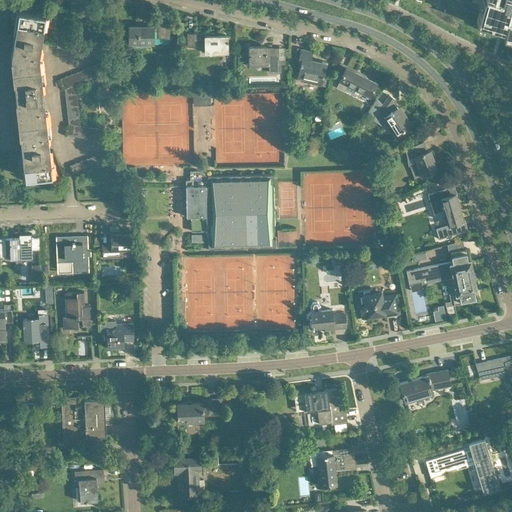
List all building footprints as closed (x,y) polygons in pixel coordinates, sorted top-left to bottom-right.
[(458,0),(460,2),(463,5),(466,8),(470,10),(474,12),(478,14),(476,21),(494,26),(504,29),(502,34),(511,36),(511,0),(481,0),(480,8),(479,9),(476,7),(473,6),(469,3),(466,1),(465,0),(458,0)] [(39,55),(41,44),(46,14),(18,10),(18,11),(21,12),(19,22),(17,22),(16,23),(19,23),(17,34),(15,34),(15,35),(12,34),(11,35),(17,36),(16,40),(14,39),(14,40),(16,41),(15,46),(13,45),(11,55),(15,90),(18,89),(18,94),(15,95),(18,95),(19,99),(16,99),(21,143),(23,143),(24,148),(21,148),(21,149),(24,149),(24,153),(19,153),(22,153),(22,154),(24,154),(26,165),(23,165),(23,166),(26,166),(27,177),(24,177),(24,178),(52,175),(39,55)] [(153,26),(129,26),(129,43),(153,43),(153,45),(169,44),(169,38),(169,23),(150,24),(153,24),(153,26)] [(214,33),(187,33),(187,47),(195,47),(195,41),(204,41),(204,53),(228,53),(228,35),(214,35),(214,33)] [(244,47),(244,56),(249,56),(249,66),(269,66),(269,72),(281,72),(281,60),(278,60),(278,47),(277,47),(277,48),(260,48),(260,46),(244,47)] [(321,83),(326,63),(310,59),(312,52),(297,49),(294,60),(298,61),(297,66),(300,66),(297,78),(321,83)] [(104,75),(100,64),(94,66),(98,77),(104,75)] [(369,95),(376,83),(353,71),(354,69),(347,65),(346,68),(346,67),(342,75),(340,74),(337,78),(339,79),(339,80),(340,80),(336,87),(343,91),(347,84),(369,95)] [(98,77),(94,66),(88,68),(93,79),(98,77)] [(93,79),(88,68),(83,70),(87,81),(93,79)] [(87,81),(83,70),(77,72),(81,84),(87,81)] [(81,84),(77,72),(71,74),(76,86),(81,84)] [(76,86),(71,74),(66,76),(70,87),(76,86)] [(70,87),(66,76),(60,79),(64,89),(70,87)] [(76,92),(76,86),(70,87),(64,89),(64,90),(65,94),(76,92)] [(77,99),(76,92),(65,94),(66,100),(77,99)] [(211,92),(193,92),(193,105),(211,105),(211,92)] [(389,95),(373,118),(382,124),(386,122),(395,135),(404,129),(403,128),(410,124),(403,114),(401,115),(393,102),(395,99),(389,95)] [(78,106),(77,99),(66,100),(66,107),(78,106)] [(79,113),(78,106),(66,107),(67,114),(79,113)] [(80,119),(79,113),(67,114),(68,121),(80,119)] [(334,132),(346,128),(344,122),(332,127),(334,132)] [(430,150),(427,151),(422,153),(419,145),(424,143),(424,142),(405,149),(407,155),(409,166),(410,165),(414,178),(421,175),(422,177),(437,171),(434,163),(433,163),(428,151),(430,151),(430,150)] [(103,152),(98,154),(102,165),(108,163),(103,152)] [(98,154),(92,156),(96,168),(102,165),(98,154)] [(92,156),(86,159),(91,170),(96,168),(92,156)] [(86,159),(81,161),(85,172),(91,170),(86,159)] [(81,161),(75,163),(79,174),(85,172),(81,161)] [(75,163),(70,165),(74,176),(79,174),(75,163)] [(273,174),(205,175),(204,174),(204,173),(203,173),(203,172),(202,172),(201,171),(200,171),(199,171),(198,171),(190,171),(190,180),(185,180),(186,217),(191,216),(191,231),(199,231),(201,230),(202,230),(203,229),(204,228),(205,228),(207,228),(208,249),(275,247),(273,174)] [(436,227),(440,239),(466,230),(452,186),(428,193),(434,213),(444,210),(448,224),(436,227)] [(295,236),(296,223),(280,223),(279,235),(295,236)] [(10,239),(0,239),(0,255),(10,255),(10,258),(32,257),(32,241),(32,240),(31,233),(20,234),(20,238),(10,239)] [(110,244),(102,244),(102,258),(123,257),(123,250),(130,250),(131,257),(130,234),(110,235),(110,244)] [(87,237),(66,237),(57,238),(57,237),(56,237),(57,261),(58,261),(58,259),(74,258),(74,272),(72,272),(72,273),(89,272),(88,235),(87,235),(87,237)] [(452,261),(418,268),(406,270),(408,283),(421,281),(421,284),(452,277),(453,284),(450,285),(454,303),(445,305),(446,306),(478,299),(475,289),(476,289),(475,280),(470,281),(469,274),(470,273),(465,249),(451,252),(452,261)] [(41,274),(32,274),(32,283),(42,283),(41,274)] [(362,316),(358,317),(358,318),(384,313),(384,316),(399,313),(396,294),(381,296),(380,291),(363,294),(365,305),(360,306),(362,316)] [(91,325),(90,305),(84,306),(84,292),(65,292),(66,316),(63,316),(63,328),(78,328),(78,323),(82,323),(82,325),(91,325)] [(332,309),(321,311),(320,305),(317,301),(312,302),(310,307),(311,311),(308,312),(305,314),(306,319),(308,320),(311,321),(312,327),(332,325),(333,328),(346,327),(345,314),(333,315),(332,309)] [(4,309),(0,308),(0,340),(5,341),(5,322),(13,322),(12,304),(4,304),(4,309)] [(39,318),(22,319),(23,340),(33,339),(33,338),(39,337),(39,345),(49,345),(47,314),(39,315),(39,318)] [(116,320),(100,321),(101,340),(107,340),(108,347),(109,347),(110,348),(115,348),(115,346),(124,346),(123,338),(126,338),(126,341),(133,341),(133,323),(116,324),(116,320)] [(511,358),(511,359),(510,356),(476,363),(481,379),(508,373),(511,382),(511,358)] [(400,384),(398,385),(399,390),(401,390),(405,401),(433,393),(432,389),(450,385),(447,369),(426,374),(427,375),(399,382),(400,384)] [(336,388),(306,393),(308,410),(329,407),(331,425),(348,422),(346,409),(340,410),(336,388)] [(177,414),(176,414),(176,416),(177,416),(177,421),(204,420),(204,414),(221,414),(220,396),(220,399),(202,399),(202,402),(176,403),(177,414)] [(104,398),(84,399),(82,399),(82,401),(61,402),(63,443),(91,442),(90,436),(106,435),(104,398)] [(498,487),(484,438),(470,442),(471,446),(426,460),(430,472),(444,468),(444,470),(475,461),(485,491),(498,487)] [(353,448),(338,450),(325,452),(309,448),(311,466),(318,465),(320,486),(337,484),(335,467),(355,465),(353,448)] [(184,456),(174,456),(175,474),(179,474),(180,496),(191,496),(191,494),(200,494),(206,493),(205,481),(199,482),(198,469),(201,469),(200,456),(184,456)] [(75,471),(74,471),(77,511),(91,511),(93,511),(92,494),(101,493),(100,481),(104,480),(104,477),(103,468),(75,471)]
